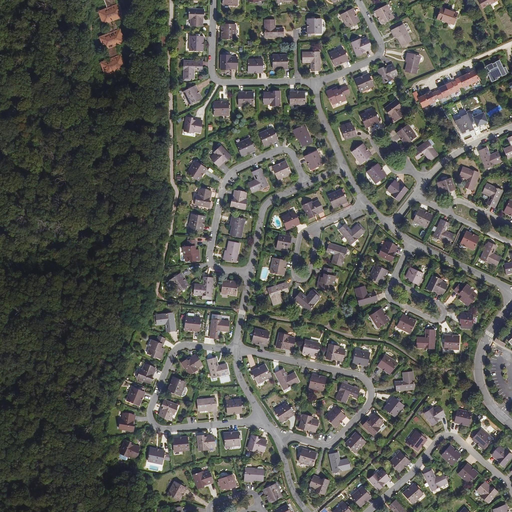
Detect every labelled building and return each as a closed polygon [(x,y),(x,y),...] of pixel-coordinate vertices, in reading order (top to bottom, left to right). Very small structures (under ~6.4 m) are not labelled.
[(103,0),(107,9),(98,12),(103,24),(104,24),(108,34),(99,37),(104,50),(105,49),(109,59),(100,63),(105,75),(106,75),(109,83),(120,78),(117,71),(125,67),(120,55),(116,45),(124,42),(119,29),(119,30),(115,20),(123,16),(118,4),(116,0),(103,0)] [(478,0),(483,9),(498,0),(497,0),(478,0)] [(375,12),(382,25),(394,18),(387,5),(381,8),(381,6),(377,8),(378,10),(375,12)] [(451,11),(441,7),(437,19),(454,25),(457,14),(450,12),(451,11)] [(341,16),(348,28),(359,22),(352,9),(349,11),(348,9),(345,11),(346,13),(341,16)] [(204,10),(189,10),(189,19),(191,19),(190,25),(202,26),(202,20),(201,19),(201,14),(204,14),(204,10)] [(321,33),(321,18),(307,19),(308,34),(311,34),(311,35),(315,35),(315,34),(321,33)] [(265,38),(283,38),(283,28),(275,29),(275,20),(265,20),(265,38)] [(222,24),(222,39),(235,39),(235,25),(229,24),(229,23),(225,22),(225,24),(222,24)] [(403,46),(411,41),(403,25),(392,31),(395,37),(397,35),(403,46)] [(190,36),(189,51),(203,51),(203,37),(200,37),(200,35),(196,35),(196,37),(190,36)] [(360,39),(351,43),(357,56),(361,54),(360,52),(365,50),(365,51),(371,48),(367,38),(361,41),(360,39)] [(343,48),(329,54),(335,66),(348,60),(347,57),(348,56),(347,53),(345,53),(343,48)] [(311,71),(320,71),(320,52),(302,53),(303,63),(311,63),(311,71)] [(406,72),(416,74),(420,56),(408,53),(406,60),(408,61),(406,72)] [(231,55),(221,55),(221,69),(225,70),(225,67),(230,68),(237,68),(237,57),(231,57),(231,55)] [(287,55),(272,56),(273,69),(287,68),(287,65),(289,65),(289,61),(287,61),(287,55)] [(262,59),(248,60),(248,73),(263,73),(263,69),(264,69),(264,65),(263,65),(262,59)] [(489,72),(487,73),(492,82),(498,79),(497,78),(509,73),(506,67),(504,68),(501,62),(500,60),(486,66),(489,72)] [(202,70),(202,61),(184,61),(183,78),(193,78),(194,70),(202,70)] [(378,70),(383,83),(392,80),(391,78),(397,76),(393,65),(387,68),(382,70),(382,68),(378,70)] [(419,99),(416,92),(413,94),(417,102),(419,101),(423,109),(436,102),(435,101),(439,99),(440,101),(457,92),(456,91),(460,89),(459,89),(463,87),(463,88),(480,80),(476,70),(455,80),(456,82),(453,83),(452,82),(439,88),(439,90),(435,92),(436,92),(432,94),(432,93),(419,99)] [(368,74),(355,80),(360,92),(374,86),(371,81),(373,80),(371,76),(370,77),(368,74)] [(183,92),(190,105),(202,99),(195,86),(192,87),(191,86),(187,87),(188,89),(183,92)] [(338,103),(338,104),(346,100),(344,96),(350,93),(347,87),(341,89),(341,90),(338,92),(337,88),(327,92),(332,105),(338,103)] [(270,106),(280,106),(280,91),(275,91),(275,93),(270,94),(270,93),(264,93),(264,104),(270,104),(270,106)] [(239,106),(253,105),(253,92),(238,92),(238,96),(237,96),(237,100),(239,100),(239,106)] [(290,105),(305,105),(304,92),(290,92),(290,95),(288,96),(288,100),(290,100),(290,105)] [(402,108),(396,100),(385,109),(387,112),(389,111),(392,115),(392,116),(395,120),(405,114),(401,109),(402,108)] [(229,102),(214,102),(214,115),(229,115),(229,109),(231,109),(230,105),(229,105),(229,102)] [(374,110),(360,116),(365,128),(379,122),(378,119),(379,118),(378,114),(376,115),(374,110)] [(187,117),(184,131),(194,133),(194,131),(200,133),(202,121),(196,120),(196,121),(191,120),(191,118),(187,117)] [(351,123),(341,126),(345,140),(357,136),(355,130),(353,131),(352,126),(351,123)] [(303,146),(312,142),(304,125),(293,130),(296,136),(298,135),(303,146)] [(397,133),(406,145),(416,137),(407,125),(403,128),(402,127),(398,129),(399,131),(397,133)] [(272,128),(259,134),(264,146),(278,140),(277,137),(278,136),(276,133),(275,133),(272,128)] [(511,136),(508,138),(511,146),(503,149),(508,159),(511,156),(511,136)] [(250,138),(236,144),(242,156),(255,150),(254,147),(256,147),(254,143),(252,144),(250,138)] [(427,141),(413,152),(418,159),(425,154),(430,161),(438,155),(427,141)] [(372,156),(363,144),(352,152),(361,164),(366,160),(367,162),(370,159),(369,158),(372,156)] [(231,156),(221,146),(214,152),(215,154),(211,158),(218,166),(223,162),(222,161),(226,158),(228,159),(231,156)] [(486,148),(478,152),(486,168),(502,161),(497,152),(490,155),(486,148)] [(304,156),(311,170),(323,164),(317,151),(311,153),(311,151),(307,153),(308,155),(304,156)] [(195,161),(187,174),(198,181),(206,168),(203,167),(204,165),(201,163),(200,164),(195,161)] [(278,179),(291,173),(286,161),(272,167),(274,170),(272,171),(274,175),(275,174),(278,179)] [(386,175),(377,164),(367,172),(376,184),(380,180),(381,182),(385,179),(384,177),(386,175)] [(464,187),(473,190),(479,173),(463,167),(459,176),(467,179),(464,187)] [(268,185),(260,169),(252,172),(256,180),(248,183),(252,193),(268,185)] [(451,178),(437,183),(441,193),(444,191),(448,190),(449,192),(455,190),(451,178)] [(391,195),(399,201),(408,190),(404,187),(403,189),(399,186),(399,185),(394,181),(387,190),(392,194),(391,195)] [(487,204),(495,208),(502,191),(487,184),(482,193),(490,196),(487,204)] [(195,205),(209,208),(210,203),(208,203),(209,198),(210,198),(211,192),(200,190),(198,196),(197,195),(195,205)] [(341,190),(328,196),(333,208),(347,202),(345,199),(347,198),(345,194),(344,195),(341,190)] [(231,206),(245,209),(247,200),(245,199),(247,193),(235,191),(234,197),(235,197),(234,202),(232,202),(231,206)] [(317,214),(323,211),(318,201),(312,203),(312,202),(303,206),(309,219),(313,217),(312,215),(317,213),(317,214)] [(413,221),(426,227),(432,215),(427,213),(426,214),(424,213),(425,212),(419,209),(417,212),(416,211),(414,215),(415,216),(413,221)] [(295,211),(281,217),(287,230),(300,223),(299,220),(300,220),(299,216),(297,217),(295,211)] [(202,231),(205,217),(192,214),(189,228),(195,230),(194,231),(198,232),(199,230),(202,231)] [(231,235),(240,237),(244,219),(232,217),(231,223),(233,224),(231,235)] [(449,224),(441,220),(433,236),(449,244),(453,235),(445,231),(445,233),(443,232),(446,225),(448,226),(449,224)] [(346,224),(339,230),(351,244),(364,233),(358,225),(351,231),(346,224)] [(460,243),(473,250),(479,238),(474,235),(473,237),(472,236),(472,235),(466,232),(464,235),(463,234),(461,237),(463,238),(460,243)] [(279,235),(276,249),(286,251),(287,247),(288,243),(290,243),(291,237),(279,235)] [(185,255),(186,261),(199,260),(198,250),(195,250),(194,246),(196,246),(195,240),(188,240),(188,246),(183,247),(184,255),(185,255)] [(236,262),(239,244),(230,242),(227,253),(225,253),(224,259),(236,262)] [(378,255),(391,261),(393,257),(391,256),(394,252),(397,246),(387,242),(384,247),(382,247),(378,255)] [(496,246),(488,242),(480,259),(496,266),(500,257),(493,254),(492,255),(490,254),(493,248),(495,249),(496,246)] [(347,249),(329,243),(327,252),(329,253),(330,251),(337,253),(336,255),(335,254),(332,262),(341,265),(347,249)] [(273,258),(270,273),(283,275),(287,261),(283,260),(284,258),(280,257),(279,259),(273,258)] [(376,265),(369,278),(381,284),(387,271),(384,269),(385,268),(382,266),(381,267),(376,265)] [(412,282),(418,285),(423,274),(410,267),(406,277),(409,278),(413,280),(412,282)] [(320,277),(318,288),(331,291),(332,285),(333,285),(335,277),(331,276),(332,270),(325,268),(323,274),(325,275),(324,278),(320,277)] [(169,280),(177,293),(188,286),(180,273),(177,275),(176,273),(173,276),(174,277),(169,280)] [(433,276),(427,289),(431,291),(432,289),(437,291),(437,292),(442,294),(447,284),(441,281),(442,280),(433,276)] [(204,280),(203,286),(195,285),(194,295),(211,296),(213,278),(204,277),(204,280)] [(221,294),(236,295),(238,282),(223,280),(223,284),(221,284),(220,288),(222,288),(221,294)] [(288,291),(285,283),(268,289),(274,305),(283,302),(280,294),(288,291)] [(460,299),(468,305),(477,295),(472,291),(473,290),(466,285),(463,289),(458,285),(454,290),(458,295),(459,294),(462,296),(460,299)] [(360,306),(377,301),(375,292),(367,294),(364,286),(355,289),(360,306)] [(300,292),(294,299),(308,311),(320,298),(312,291),(307,298),(300,292)] [(370,316),(378,328),(389,321),(381,308),(378,310),(377,309),(374,311),(375,313),(370,316)] [(166,332),(176,331),(173,313),(156,315),(157,325),(165,324),(166,332)] [(461,327),(471,328),(472,314),(460,313),(460,319),(462,319),(461,323),(461,327)] [(396,327),(410,333),(416,321),(402,315),(401,318),(399,317),(397,321),(399,321),(396,327)] [(200,324),(201,318),(195,317),(186,317),(186,316),(185,330),(199,331),(200,328),(201,328),(202,324),(200,324)] [(212,319),(210,338),(219,339),(220,330),(228,331),(229,321),(212,319)] [(269,332),(255,329),(252,342),(258,343),(258,342),(260,342),(259,344),(266,345),(267,342),(269,343),(270,338),(268,338),(269,332)] [(434,348),(435,330),(426,330),(425,338),(417,338),(416,348),(434,348)] [(279,333),(276,347),(280,348),(281,346),(286,347),(286,348),(292,349),(294,338),(288,337),(289,335),(279,333)] [(444,349),(459,349),(459,336),(444,335),(444,339),(443,339),(442,343),(444,343),(444,349)] [(150,348),(148,354),(160,359),(164,349),(160,348),(162,344),(163,345),(165,339),(158,336),(156,342),(152,340),(148,348),(150,348)] [(494,341),(503,347),(505,344),(496,338),(494,341)] [(320,344),(305,340),(302,353),(316,357),(317,353),(319,354),(320,350),(318,349),(320,344)] [(329,344),(326,358),(331,359),(331,357),(336,359),(342,361),(345,349),(338,348),(339,347),(329,344)] [(370,353),(356,350),(353,363),(367,366),(368,363),(370,363),(370,359),(369,359),(370,353)] [(181,363),(189,375),(197,369),(196,368),(202,365),(195,355),(190,359),(191,359),(186,362),(185,360),(181,363)] [(377,366),(390,374),(397,363),(385,355),(382,359),(380,358),(378,362),(379,363),(377,366)] [(216,358),(207,360),(212,378),(229,374),(226,364),(218,366),(216,358)] [(137,378),(151,384),(152,380),(150,379),(152,374),(153,374),(155,368),(144,364),(142,370),(141,370),(137,378)] [(258,383),(271,376),(265,365),(252,371),(253,374),(252,375),(254,379),(255,378),(258,383)] [(283,369),(275,373),(284,390),(299,382),(295,373),(287,377),(283,369)] [(397,384),(399,393),(416,389),(413,372),(403,374),(405,382),(397,384)] [(309,388),(323,391),(326,378),(312,375),(311,378),(309,377),(308,382),(310,382),(309,388)] [(180,396),(186,382),(173,377),(168,391),(171,392),(170,394),(174,395),(175,394),(180,396)] [(356,398),(359,390),(342,383),(336,399),(345,403),(348,395),(356,398)] [(132,387),(127,401),(139,406),(141,400),(140,400),(140,398),(142,399),(145,392),(141,391),(142,389),(138,388),(138,389),(132,387)] [(388,404),(384,409),(394,417),(404,405),(399,402),(400,400),(397,398),(396,399),(393,397),(389,403),(390,404),(389,405),(388,404)] [(216,398),(197,400),(198,410),(210,409),(210,412),(217,411),(216,398)] [(241,399),(226,401),(227,414),(242,413),(242,409),(244,409),(243,405),(241,405),(241,399)] [(178,406),(164,400),(163,404),(165,405),(163,410),(162,410),(160,415),(170,420),(173,414),(174,414),(178,406)] [(287,403),(274,411),(282,422),(294,414),(292,411),(294,410),(291,407),(290,408),(287,403)] [(440,419),(445,415),(438,406),(433,409),(432,408),(424,413),(432,425),(436,423),(435,421),(439,418),(440,419)] [(336,407),(326,418),(335,427),(339,423),(338,422),(339,420),(341,421),(345,416),(343,414),(344,413),(341,410),(340,411),(336,407)] [(463,424),(469,426),(471,413),(457,409),(456,415),(454,415),(453,419),(455,419),(454,422),(461,424),(461,422),(463,423),(463,424)] [(119,429),(133,431),(134,427),(132,427),(133,422),(134,415),(123,413),(122,420),(121,419),(119,429)] [(309,430),(315,432),(318,421),(312,419),(313,418),(303,415),(299,429),(304,430),(304,428),(309,429),(309,430)] [(365,422),(362,426),(373,435),(379,428),(378,427),(383,423),(374,415),(370,420),(367,424),(365,422)] [(479,445),(483,449),(492,439),(481,429),(477,433),(476,432),(473,435),(474,436),(472,439),(477,444),(478,443),(480,444),(479,445)] [(416,431),(407,443),(417,451),(426,439),(424,437),(425,436),(422,433),(420,435),(416,431)] [(239,432),(224,433),(225,446),(240,445),(239,439),(241,439),(241,435),(239,435),(239,432)] [(355,453),(365,442),(356,433),(346,443),(348,446),(347,447),(350,450),(351,449),(355,453)] [(252,435),(248,449),(257,452),(257,450),(263,452),(266,441),(261,439),(260,440),(255,438),(256,436),(252,435)] [(198,436),(199,450),(208,449),(208,448),(214,447),(213,436),(207,437),(202,438),(202,436),(198,436)] [(174,452),(189,450),(187,437),(173,438),(173,442),(171,442),(172,446),(174,446),(174,452)] [(125,440),(120,453),(128,457),(129,456),(135,458),(139,448),(134,445),(133,446),(129,444),(130,442),(125,440)] [(454,449),(450,445),(441,455),(452,465),(456,461),(457,462),(460,459),(459,458),(461,455),(456,450),(455,452),(453,450),(454,449)] [(499,463),(503,467),(511,456),(511,455),(506,450),(505,451),(500,447),(493,455),(497,459),(498,459),(500,461),(499,463)] [(165,451),(151,448),(148,461),(162,464),(163,458),(165,459),(166,455),(164,454),(165,451)] [(299,462),(313,466),(317,453),(302,449),(301,452),(300,452),(298,456),(300,456),(299,462)] [(400,452),(390,463),(399,472),(409,461),(407,459),(408,457),(405,455),(404,456),(400,452)] [(338,453),(329,455),(333,473),(350,469),(348,459),(340,461),(338,453)] [(458,474),(469,483),(478,473),(473,470),(472,471),(471,470),(472,468),(467,464),(465,466),(463,465),(460,468),(462,469),(458,474)] [(245,468),(244,481),(251,481),(251,479),(263,480),(264,470),(245,468)] [(384,483),(389,479),(382,470),(377,474),(376,473),(369,479),(378,490),(382,487),(380,486),(384,482),(384,483)] [(432,470),(424,474),(432,491),(447,483),(443,474),(435,478),(436,479),(434,480),(431,474),(433,473),(432,470)] [(193,475),(198,489),(202,487),(201,485),(206,484),(212,482),(209,471),(203,473),(202,472),(193,475)] [(236,486),(232,475),(219,480),(222,490),(226,488),(230,487),(230,488),(236,486)] [(320,479),(314,476),(310,487),(316,489),(315,491),(324,494),(329,481),(325,479),(325,481),(320,479)] [(175,481),(168,494),(179,501),(182,496),(181,495),(182,493),(183,494),(186,488),(183,486),(184,485),(181,483),(180,484),(175,481)] [(489,487),(485,483),(477,491),(482,495),(481,497),(488,503),(498,492),(494,489),(493,491),(489,487)] [(264,489),(270,503),(282,497),(276,484),(270,486),(270,484),(266,486),(267,488),(264,489)] [(407,490),(403,494),(412,504),(423,494),(419,490),(420,488),(417,485),(416,486),(414,484),(408,489),(409,490),(408,491),(407,490)] [(362,487),(351,497),(360,507),(371,497),(369,494),(370,493),(367,490),(366,491),(362,487)] [(405,511),(395,500),(389,506),(393,511),(405,511)] [(344,503),(333,511),(351,511),(350,511),(352,510),(349,506),(348,508),(344,503)]
